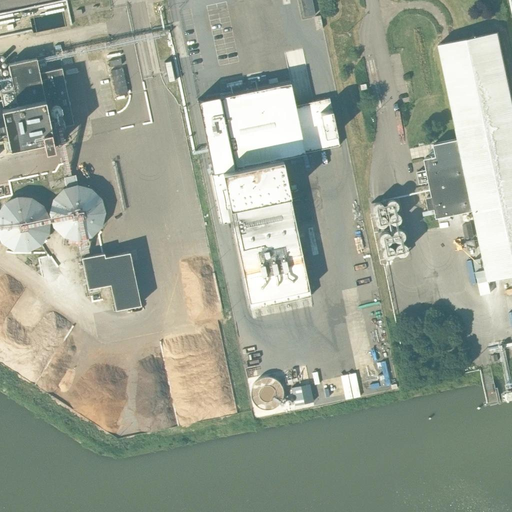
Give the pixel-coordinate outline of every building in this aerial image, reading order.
[(315,14),(312,0),(300,0),(304,16),(315,14)] [(315,16),(317,29),(323,28),(321,15),(315,16)] [(511,274),(511,95),(501,42),(499,31),(439,44),(459,138),(436,143),(438,155),(426,158),(428,169),(417,171),(420,184),(430,181),(433,195),(427,196),(430,209),(436,208),(438,217),(474,209),(489,280),(511,274)] [(62,67),(61,67),(40,72),(37,57),(8,63),(11,75),(0,77),(0,90),(3,106),(2,107),(4,116),(0,117),(0,138),(3,138),(5,148),(44,140),(46,149),(55,147),(53,138),(54,138),(52,127),(74,123),(62,67)] [(165,62),(169,81),(174,80),(170,61),(165,62)] [(121,78),(115,79),(117,93),(129,91),(126,70),(120,71),(121,78)] [(219,94),(197,99),(213,171),(211,171),(222,221),(233,219),(251,308),(311,296),(282,157),(340,145),(329,97),(313,100),(296,104),(295,104),(290,81),(219,96),(219,94)] [(63,188),(53,198),(49,213),(53,226),(63,237),(78,240),(92,236),(102,225),(106,212),(102,198),(91,187),(77,184),(75,174),(64,177),(66,187),(63,188)] [(0,238),(1,242),(13,250),(29,251),(41,245),(49,233),(50,218),(44,205),(32,197),(17,196),(4,202),(0,207),(0,238)] [(398,206),(398,205),(398,203),(397,202),(396,201),(395,199),(393,199),(392,199),(390,199),(389,199),(388,200),(387,202),(386,203),(386,205),(386,207),(387,208),(388,210),(389,210),(390,211),(392,211),(393,211),(395,210),(396,209),(397,208),(398,206)] [(385,209),(385,207),(385,206),(384,204),(383,203),(382,202),(380,201),(378,201),(377,201),(375,202),(374,203),(373,204),(373,206),(372,207),(373,209),(373,211),(374,212),(375,213),(377,213),(378,213),(380,213),(382,213),(383,212),(384,210),(385,209)] [(401,219),(401,217),(401,216),(401,214),(399,213),(398,212),(396,211),(395,211),(393,211),(392,212),(390,213),(389,214),(389,216),(388,217),(389,219),(389,221),(390,222),(392,223),(393,224),(395,224),(396,224),(398,223),(399,222),(401,220),(401,219)] [(387,221),(387,220),(387,218),(386,217),(385,216),(384,214),(382,214),(381,214),(379,214),(378,214),(377,215),(376,216),(375,218),(375,220),(375,221),(376,223),(377,224),(378,225),(379,226),(381,226),(382,226),(384,225),(385,224),(386,223),(387,221)] [(462,225),(465,239),(474,237),(471,223),(462,225)] [(404,236),(404,234),(404,233),(403,231),(402,230),(401,229),(399,228),(398,228),(396,228),(395,229),(394,230),(393,231),(392,233),(392,234),(392,236),(393,238),(394,239),(395,240),(396,240),(398,240),(399,240),(401,240),(402,239),(403,237),(404,236)] [(391,238),(392,236),(391,235),(391,233),(390,232),(388,230),(386,230),(384,230),(383,230),(381,230),(380,231),(379,233),(378,234),(378,236),(378,238),(379,240),(380,241),(381,242),(383,243),(384,243),(386,243),(388,242),(390,241),(391,240),(391,238)] [(474,240),(466,241),(468,251),(476,249),(474,240)] [(408,249),(408,248),(408,246),(407,245),(406,243),(405,242),(403,241),(401,241),(400,242),(398,242),(397,243),(396,244),(395,246),(395,248),(395,250),(396,251),(397,253),(398,254),(400,254),(401,255),(403,254),(405,254),(406,252),(407,251),(408,249)] [(394,252),(394,251),(394,249),(393,248),(392,246),(391,245),(389,244),(388,244),(386,245),(385,245),(384,246),(383,247),(382,249),(382,251),(382,252),(383,254),(384,255),(385,256),(386,257),(388,257),(389,257),(391,256),(392,255),(393,253),(394,252)] [(105,257),(104,252),(82,257),(88,288),(110,284),(115,309),(140,304),(129,251),(105,257)] [(484,257),(474,259),(479,283),(489,281),(484,257)] [(287,377),(249,377),(249,390),(258,390),(258,407),(268,407),(268,414),(274,413),(274,405),(288,405),(287,377)] [(313,401),(309,384),(291,388),(295,405),(313,401)]
